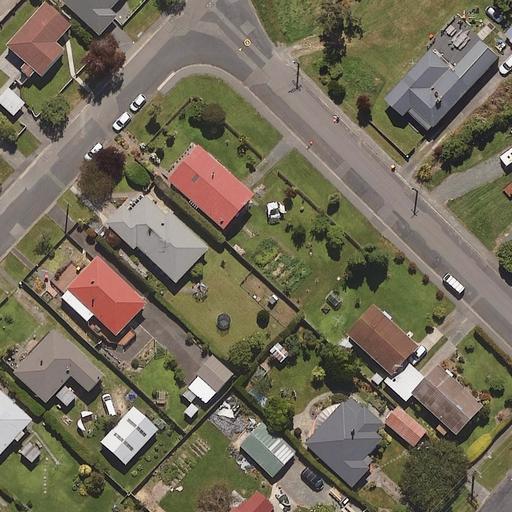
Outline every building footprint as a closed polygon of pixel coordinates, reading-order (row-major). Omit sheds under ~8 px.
[(118,0),(59,0),(59,1),(97,37),(114,18),(107,12),(118,0)] [(23,64),(11,78),(20,87),(33,72),(39,78),(61,53),(52,45),(68,27),(42,4),(4,47),(23,64)] [(426,45),(431,49),(384,99),(402,116),(407,111),(429,132),(499,57),(453,15),(426,45)] [(23,105),(6,90),(0,96),(0,105),(12,117),(23,105)] [(250,198),(193,148),(164,181),(220,231),(250,198)] [(206,251),(145,194),(128,212),(121,206),(104,225),(131,250),(133,248),(174,285),(206,251)] [(148,305),(98,258),(86,271),(75,262),(56,282),(67,293),(62,298),(88,322),(94,315),(117,337),(148,305)] [(332,288),(322,298),(334,311),(344,300),(332,288)] [(414,350),(369,308),(344,335),(389,377),(414,350)] [(104,377),(54,331),(14,373),(47,404),(72,377),(89,393),(104,377)] [(231,374),(208,356),(177,393),(200,412),(231,374)] [(409,396),(439,423),(432,431),(441,438),(447,431),(454,437),(479,409),(435,368),(409,396)] [(0,456),(15,441),(18,444),(27,435),(24,432),(33,421),(0,390),(0,456)] [(365,457),(379,442),(371,434),(377,428),(347,399),(341,405),(331,407),(320,413),(313,424),(310,437),(303,445),(349,490),(367,471),(362,466),(368,460),(365,457)] [(159,430),(134,408),(102,443),(126,466),(159,430)] [(424,433),(396,408),(383,423),(411,447),(424,433)] [(293,455),(258,422),(237,445),(272,478),(293,455)] [(42,454),(31,440),(20,450),(31,463),(42,454)] [(260,511),(242,496),(227,511),(260,511)]
